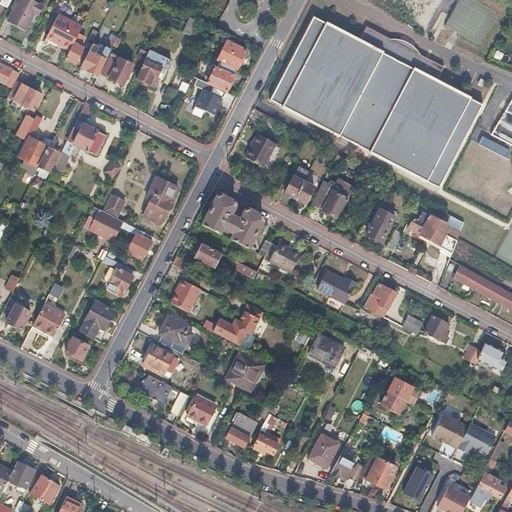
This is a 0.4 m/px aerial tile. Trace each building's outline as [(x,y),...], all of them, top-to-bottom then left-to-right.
[(42,6),(29,0),(17,0),(7,21),(23,30),(32,14),(37,16),(42,6)] [(430,0),(387,0),(403,7),(397,20),(418,30),(430,0)] [(65,20),(57,16),(44,40),(68,52),(77,33),(84,21),(74,16),(72,20),(66,17),(65,20)] [(198,21),(190,18),(185,29),(189,31),(192,32),(198,21)] [(359,42),(313,18),(269,102),(436,189),(479,107),(436,85),(444,70),(366,29),(359,42)] [(84,37),(77,33),(68,52),(64,59),(75,64),(78,56),(82,58),(86,50),(80,46),(84,37)] [(118,37),(113,34),(101,56),(96,53),(99,46),(93,43),(89,51),(80,67),(97,76),(99,72),(109,53),(118,37)] [(233,42),(227,39),(217,60),(235,69),(244,51),(232,45),(233,42)] [(149,49),(148,53),(144,60),(136,77),(153,86),(158,76),(161,78),(171,59),(149,49)] [(148,53),(142,50),(138,57),(144,60),(148,53)] [(131,64),(109,53),(99,72),(122,83),(131,64)] [(234,69),(217,61),(207,83),(213,86),(225,92),(233,76),(232,75),(234,69)] [(21,72),(15,68),(12,74),(6,71),(0,81),(0,83),(11,89),(15,82),(21,72)] [(213,86),(196,78),(193,86),(202,90),(194,106),(213,116),(221,99),(210,93),(211,90),(213,86)] [(40,95),(15,82),(11,89),(7,98),(31,111),(40,95)] [(511,97),(499,120),(511,127),(511,97)] [(88,105),(85,103),(77,119),(84,122),(87,115),(91,106),(88,105)] [(33,119),(26,116),(18,129),(26,133),(33,119)] [(35,116),(33,119),(26,133),(31,136),(40,119),(35,116)] [(106,136),(82,124),(82,126),(79,124),(76,129),(73,128),(55,164),(63,168),(70,155),(67,153),(72,144),(96,156),(106,136)] [(274,143),(256,134),(244,157),(262,166),(274,143)] [(48,148),(28,137),(18,156),(24,159),(21,165),(28,169),(26,173),(33,177),(38,167),(48,148)] [(57,153),(48,148),(38,167),(47,172),(57,153)] [(176,188),(155,178),(145,199),(149,201),(142,215),(158,223),(160,220),(162,221),(171,203),(169,202),(176,188)] [(313,189),(292,178),(282,197),(287,199),(299,205),(304,208),(313,189)] [(352,187),(337,179),(333,187),(320,211),(336,219),(352,187)] [(323,182),(311,206),(320,211),(333,187),(323,182)] [(116,198),(110,195),(102,211),(116,218),(124,202),(116,198)] [(214,198),(201,224),(219,233),(222,228),(232,234),(229,239),(249,249),(251,246),(263,223),(259,215),(248,209),(241,214),(237,222),(231,219),(235,211),(232,201),(220,195),(214,198)] [(27,213),(3,201),(0,206),(0,209),(23,221),(27,213)] [(116,218),(102,211),(92,206),(82,226),(106,238),(106,237),(113,240),(119,228),(122,222),(116,218)] [(396,218),(379,209),(365,235),(383,244),(396,218)] [(456,239),(459,232),(421,212),(417,221),(412,218),(405,230),(440,250),(446,236),(456,241),(456,239)] [(152,236),(122,222),(119,228),(133,234),(125,250),(130,253),(141,258),(152,236)] [(401,234),(395,231),(386,248),(392,252),(401,234)] [(446,236),(440,250),(450,255),(456,241),(446,236)] [(270,244),(265,241),(259,254),(263,256),(270,244)] [(299,254),(277,242),(267,260),(290,272),(299,254)] [(113,251),(109,248),(105,256),(110,258),(113,251)] [(220,258),(201,248),(194,261),(213,271),(220,258)] [(134,271),(110,258),(105,256),(103,259),(117,266),(116,268),(109,265),(103,278),(110,281),(107,287),(121,294),(123,290),(124,290),(134,271)] [(191,263),(177,256),(173,265),(186,272),(191,263)] [(253,279),(256,273),(237,263),(234,270),(253,279)] [(511,294),(459,265),(452,277),(467,285),(486,296),(508,308),(511,310),(511,294)] [(407,271),(407,272),(415,276),(415,275),(417,272),(409,268),(407,271)] [(345,281),(326,271),(319,284),(316,291),(329,298),(345,307),(357,285),(347,279),(345,281)] [(18,279),(12,275),(5,289),(11,292),(18,279)] [(201,289),(182,279),(179,286),(180,287),(172,303),(189,312),(201,289)] [(53,283),(48,294),(57,298),(62,288),(53,283)] [(395,294),(379,285),(373,297),(367,310),(383,318),(395,294)] [(113,311),(94,302),(85,319),(86,320),(79,333),(97,342),(113,311)] [(64,315),(43,304),(31,326),(52,337),(64,315)] [(12,309),(5,305),(0,315),(0,319),(20,330),(29,313),(14,305),(12,309)] [(448,324),(431,315),(423,332),(445,343),(447,338),(445,336),(446,334),(444,332),(448,324)] [(187,326),(170,316),(160,334),(162,335),(186,347),(187,348),(194,335),(185,331),(187,326)] [(421,324),(407,317),(402,328),(416,335),(421,324)] [(246,332),(220,319),(213,332),(239,346),(246,332)] [(182,355),(186,347),(162,335),(158,342),(182,355)] [(89,346),(72,337),(65,351),(81,360),(89,346)] [(343,349),(318,337),(308,358),(333,370),(343,349)] [(505,353),(484,343),(475,363),(501,375),(507,362),(501,360),(505,353)] [(172,354),(152,344),(143,362),(154,368),(153,370),(161,375),(172,354)] [(464,349),(467,351),(463,359),(469,362),(472,356),(476,349),(467,344),(464,349)] [(206,359),(195,353),(192,359),(203,365),(206,359)] [(262,365),(239,353),(225,378),(249,390),(262,365)] [(171,386),(148,374),(139,390),(162,402),(171,386)] [(412,387),(394,378),(387,391),(404,401),(412,387)] [(420,392),(412,387),(404,401),(413,406),(420,392)] [(404,401),(387,391),(379,404),(398,414),(404,401)] [(188,396),(180,392),(169,412),(177,417),(188,396)] [(217,406),(197,396),(186,419),(206,429),(217,406)] [(270,409),(263,405),(258,416),(265,419),(267,415),(270,409)] [(255,422),(235,412),(231,421),(232,422),(224,438),(243,448),(249,438),(248,437),(255,422)] [(368,416),(362,413),(358,422),(363,425),(368,416)] [(467,427),(442,413),(430,435),(443,442),(443,440),(449,444),(448,445),(456,449),(456,448),(467,427)] [(267,415),(265,419),(256,436),(265,441),(276,420),(267,415)] [(469,423),(467,427),(456,448),(464,452),(466,447),(471,449),(484,456),(495,437),(469,423)] [(339,444),(321,434),(308,457),(327,468),(339,444)] [(252,449),(251,452),(263,458),(264,455),(272,459),(278,447),(265,441),(256,436),(250,448),(252,449)] [(504,442),(499,439),(490,457),(495,459),(504,442)] [(357,465),(340,457),(333,472),(349,480),(357,465)] [(359,478),(365,481),(375,460),(370,457),(364,468),(359,478)] [(375,460),(365,481),(385,492),(396,471),(375,460)] [(15,462),(11,470),(7,480),(25,489),(33,471),(15,462)] [(11,470),(0,464),(0,493),(5,483),(7,480),(11,470)] [(364,468),(357,465),(349,480),(356,484),(359,478),(364,468)] [(434,475),(418,467),(404,493),(420,502),(434,475)] [(501,482),(485,473),(476,490),(491,498),(499,502),(506,490),(499,486),(501,482)] [(58,487),(40,476),(29,493),(47,504),(58,487)] [(10,485),(5,483),(0,493),(0,505),(0,506),(1,505),(10,485)] [(462,511),(469,500),(447,489),(436,510),(441,511),(462,511)] [(491,498),(476,490),(466,508),(474,511),(479,511),(485,502),(488,503),(491,498)] [(77,511),(81,505),(65,497),(57,511),(77,511)] [(16,511),(21,503),(16,500),(12,510),(16,511)] [(22,501),(21,503),(16,511),(25,511),(30,505),(22,501)] [(504,502),(500,511),(501,511),(506,511),(510,505),(504,502)]
